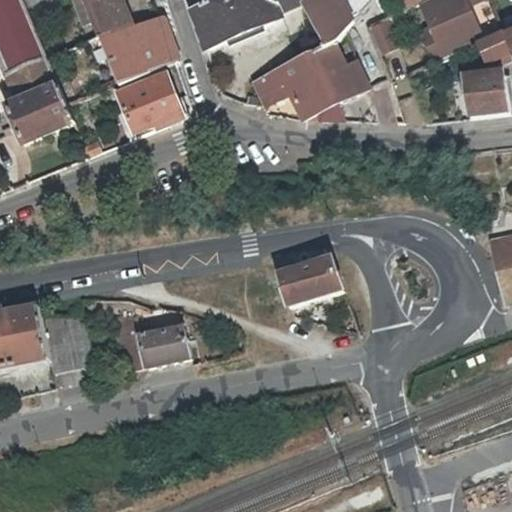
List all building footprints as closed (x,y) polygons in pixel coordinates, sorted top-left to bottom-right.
[(12,72),(49,57),(47,52),(30,12),(24,0),(0,0),(0,48),(6,64),(10,73),(12,72)] [(55,0),(24,0),(30,12),(56,1),(55,0)] [(101,37),(134,27),(124,0),(86,0),(99,30),(101,37)] [(250,21),(242,0),(217,0),(191,11),(202,41),(203,40),(206,51),(287,16),(250,21)] [(242,0),(250,21),(287,16),(309,7),(313,0),(242,0)] [(358,0),(341,0),(352,20),(360,15),(364,10),(358,0)] [(386,0),(379,4),(386,19),(421,2),(425,0),(386,0)] [(425,0),(421,2),(432,28),(422,33),(435,63),(481,43),(484,42),(469,6),(482,0),(425,0)] [(162,18),(134,27),(101,37),(121,83),(128,80),(179,60),(182,59),(166,17),(162,18)] [(369,31),(379,55),(397,47),(386,19),(372,26),(369,31)] [(489,62),(502,57),(511,52),(511,45),(507,32),(484,42),(481,43),(489,62)] [(511,61),(511,52),(502,57),(505,65),(511,61)] [(347,122),(337,103),(312,55),(256,82),(267,104),(295,93),(307,120),(347,122)] [(25,143),(77,123),(69,105),(61,86),(49,57),(12,72),(23,100),(10,105),(25,143)] [(511,114),(511,99),(511,95),(511,75),(510,76),(509,73),(506,74),(505,69),(499,70),(499,75),(479,78),(478,71),(466,73),(473,118),(511,114)] [(130,141),(188,118),(180,99),(169,74),(132,89),(124,92),(121,93),(127,110),(119,113),(130,141)] [(121,83),(124,92),(132,89),(128,80),(121,83)] [(180,99),(188,118),(189,118),(194,107),(190,95),(180,99)] [(511,306),(511,239),(488,246),(504,309),(511,306)] [(304,318),(361,299),(347,262),(292,279),(304,318)] [(0,386),(67,373),(52,312),(0,321),(0,386)] [(88,319),(52,312),(67,373),(99,369),(88,319)] [(170,315),(142,318),(160,377),(206,368),(193,321),(170,315)] [(384,484),(352,497),(357,511),(390,499),(384,484)]
